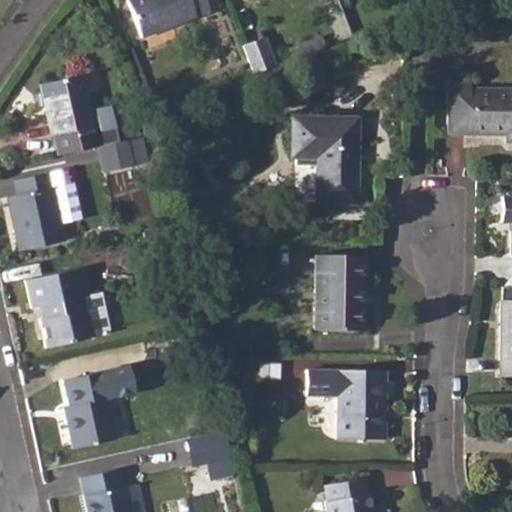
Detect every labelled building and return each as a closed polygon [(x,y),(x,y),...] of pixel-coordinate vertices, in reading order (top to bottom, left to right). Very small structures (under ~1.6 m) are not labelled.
[(203,0),(126,0),(140,37),(208,11),(203,0)] [(301,42),(305,54),(324,47),(320,35),(301,42)] [(264,37),(243,46),(253,72),(275,65),(264,37)] [(79,74),(37,84),(50,136),(51,135),(56,155),(97,145),(105,143),(116,141),(108,104),(87,109),(79,74)] [(467,83),(447,83),(446,134),(511,134),(511,89),(467,89),(467,83)] [(356,118),(322,118),(292,117),(292,157),(296,157),(296,165),(317,166),(317,202),(356,202),(356,175),(356,118)] [(105,143),(97,145),(103,171),(131,165),(125,139),(119,140),(116,141),(105,143)] [(47,172),(12,181),(14,195),(6,197),(18,251),(62,241),(59,224),(74,220),(77,216),(71,186),(66,184),(50,187),(47,172)] [(511,196),(500,197),(499,222),(510,222),(510,272),(511,271),(511,196)] [(316,254),(315,330),(362,330),(362,255),(316,254)] [(79,297),(87,295),(81,268),(23,281),(29,309),(36,307),(39,319),(37,321),(44,348),(91,337),(86,314),(84,314),(79,297)] [(511,374),(511,302),(499,302),(498,374),(511,374)] [(125,366),(61,381),(67,406),(62,407),(72,450),(114,440),(105,399),(131,394),(125,366)] [(381,371),(306,370),(306,395),(337,395),(337,437),(384,438),(385,418),(381,417),(381,371)] [(184,438),(197,484),(236,472),(223,427),(184,438)] [(115,470),(78,478),(85,511),(129,511),(123,486),(119,487),(115,470)] [(362,478),(324,486),(327,501),(324,502),(325,511),(371,511),(368,493),(366,494),(362,478)]
